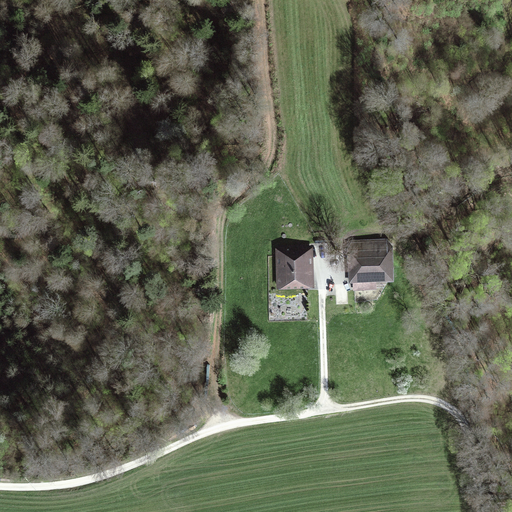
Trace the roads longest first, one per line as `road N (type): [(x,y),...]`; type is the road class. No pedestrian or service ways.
road 1 (track): [(463,420),(430,400),(356,401),(218,425),(82,484),(0,484)]
road 2 (track): [(218,425),(223,214),(270,158),(259,0)]
road 3 (track): [(398,243),(376,229),(347,233),(328,252),(325,406)]
road 4 (track): [(463,420),(456,349),(398,243)]
